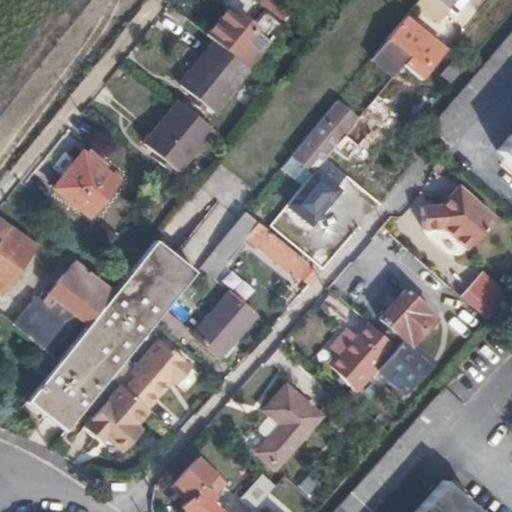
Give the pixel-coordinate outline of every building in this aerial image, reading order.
[(290,9),(278,0),(258,0),(257,1),(276,17),(280,21),(290,9)] [(420,0),(417,4),(437,21),(455,0),(420,0)] [(248,68),(257,57),(239,41),(239,40),(251,26),(251,25),(229,7),(207,34),(248,68)] [(406,18),(389,38),(409,55),(404,63),(421,78),(429,69),(425,66),(439,47),(406,18)] [(261,35),(251,26),(239,40),(239,41),(257,57),(258,56),(265,47),(270,41),(261,35)] [(266,29),(261,35),(270,41),(275,35),(266,29)] [(511,30),(429,126),(449,144),(503,82),(511,70),(511,30)] [(389,38),(374,57),(394,74),(404,63),(409,55),(389,38)] [(213,43),(181,83),(213,110),(245,69),(213,43)] [(375,98),(358,117),(345,133),(359,145),(370,130),(371,128),(381,116),(379,114),(384,107),(375,98)] [(176,171),(212,128),(179,100),(143,143),(176,171)] [(338,101),(292,155),(312,172),(316,167),(324,158),(338,142),(345,133),(358,117),(338,101)] [(511,160),(511,132),(498,149),(511,160)] [(338,142),(324,158),(334,166),(347,150),(338,142)] [(83,151),(53,188),(88,216),(117,178),(83,151)] [(316,167),(312,172),(297,189),(268,224),(274,229),(278,225),(283,228),(285,226),(292,218),(311,195),(314,197),(330,179),(316,167)] [(441,207),(422,209),(424,230),(442,228),(467,250),(495,219),(458,188),(441,207)] [(246,212),(200,267),(212,278),(245,237),(262,251),(295,278),(307,264),(284,245),(246,212)] [(402,213),(393,228),(409,238),(418,223),(402,213)] [(292,218),(285,226),(292,232),(294,230),(298,224),(292,218)] [(0,291),(1,293),(36,245),(0,219),(0,291)] [(292,232),(286,239),(319,266),(331,252),(304,231),(300,234),(294,230),(292,232)] [(59,360),(26,401),(64,431),(90,400),(110,377),(111,376),(118,365),(123,360),(140,339),(156,320),(165,309),(197,271),(156,239),(131,269),(113,292),(86,325),(59,360)] [(79,319),(86,325),(113,292),(74,261),(43,299),(37,295),(14,324),(50,353),(79,319)] [(307,264),(295,278),(305,286),(317,273),(307,264)] [(471,284),(497,306),(507,294),(482,272),(471,284)] [(460,296),(486,318),(497,306),(471,284),(460,296)] [(405,290),(381,317),(404,337),(396,346),(376,369),(405,394),(432,363),(410,343),(424,326),(427,328),(436,317),(405,290)] [(220,356),(255,315),(229,292),(194,334),(220,356)] [(165,309),(156,320),(176,337),(185,327),(165,309)] [(360,371),(368,379),(376,369),(396,346),(368,321),(355,336),(347,329),(331,346),(338,353),(328,364),(349,383),(360,371)] [(110,377),(121,384),(148,406),(172,376),(177,380),(191,363),(159,337),(133,369),(123,360),(118,365),(111,376),(110,377)] [(148,406),(121,384),(88,425),(106,440),(109,437),(124,450),(140,429),(135,424),(147,409),(149,407),(148,406)] [(269,438),(258,451),(274,466),(318,415),(285,386),(265,409),(271,414),(282,423),(269,438)] [(369,511),(430,444),(464,405),(444,387),(333,511),(369,511)] [(347,402),(340,410),(346,415),(353,408),(347,402)] [(282,423),(271,414),(259,427),(260,431),(269,438),(282,423)] [(189,497),(184,502),(189,508),(185,511),(220,511),(211,502),(217,497),(215,494),(225,485),(200,460),(177,482),(189,497)] [(240,497),(253,510),(275,484),(262,473),(240,497)] [(475,511),(476,511),(447,484),(443,480),(414,511),(475,511)]
